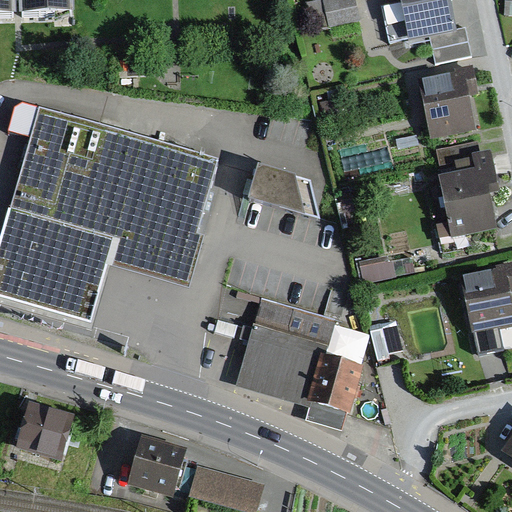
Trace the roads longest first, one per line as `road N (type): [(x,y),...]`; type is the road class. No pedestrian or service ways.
road 1 (primary): [(385,499),(208,417),(0,355)]
road 2 (residential): [(385,499),(444,413),(511,396)]
road 3 (residential): [(511,134),(483,0)]
